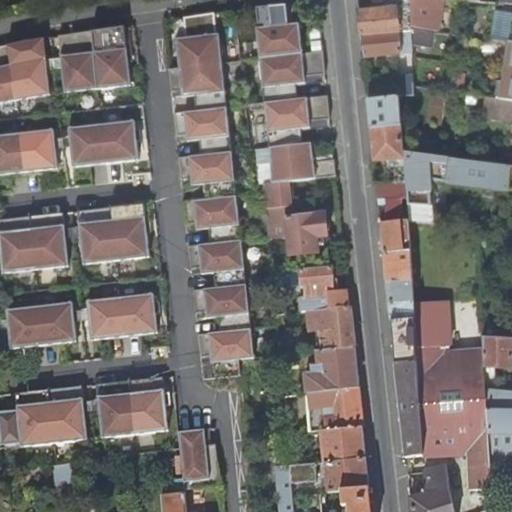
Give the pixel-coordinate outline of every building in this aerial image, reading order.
[(360,20),(362,37),(412,32),(412,28),(410,0),(396,0),(397,9),(360,13),(360,20)] [(439,33),(444,0),(410,0),(412,28),(434,32),(439,33)] [(259,33),(262,62),(304,57),(301,28),(291,29),(289,9),(273,11),(259,13),(261,33),(259,33)] [(497,12),(493,36),(506,38),(510,14),(497,12)] [(178,44),(181,73),(224,68),(221,40),(218,40),(216,18),(211,19),(195,22),(185,23),(188,43),(178,44)] [(432,44),(434,32),(412,28),(412,32),(412,41),(432,44)] [(113,34),(92,37),(99,95),(132,91),(126,32),(113,34)] [(407,49),(413,48),(412,41),(412,32),(362,37),(364,58),(401,54),(400,41),(407,41),(407,49)] [(72,40),(59,42),(66,99),(99,95),(92,37),(72,40)] [(401,54),(413,53),(413,48),(407,49),(407,41),(400,41),(401,54)] [(511,43),(511,44),(502,101),(511,102),(511,43)] [(26,47),(8,51),(17,107),(51,101),(45,45),(33,46),(26,47)] [(0,53),(0,109),(17,107),(8,51),(0,53)] [(304,57),(262,62),(267,107),(300,103),(298,90),(297,82),(325,79),(327,79),(325,55),(304,57)] [(181,73),(171,74),(173,97),(176,96),(196,94),(196,100),(198,116),(228,112),(224,68),(181,73)] [(404,77),(398,78),(399,99),(412,97),(415,97),(414,87),(414,83),(404,83),(404,77)] [(325,79),(297,82),(298,90),(326,86),(325,79)] [(196,94),(176,96),(176,103),(196,100),(196,94)] [(413,114),(412,97),(399,99),(401,116),(413,114)] [(511,118),(511,102),(502,101),(488,98),(485,117),(511,122),(511,119),(511,118)] [(399,99),(369,102),(369,108),(372,131),(402,127),(401,116),(399,99)] [(267,107),(272,152),(304,148),(303,134),(302,127),(330,124),(332,124),(331,117),(330,100),(300,103),(267,107)] [(198,116),(176,118),(178,141),(181,141),(200,138),(201,144),(203,160),(233,157),(228,112),(198,116)] [(302,127),(303,134),(330,131),(330,124),(302,127)] [(136,126),(103,130),(107,169),(140,165),(136,126)] [(378,186),(406,184),(404,153),(402,127),(372,131),(375,160),(378,186)] [(70,134),(75,173),(107,169),(103,130),(70,134)] [(22,139),(26,178),(59,175),(55,135),(22,139)] [(181,141),(182,147),(201,144),(200,138),(181,141)] [(0,181),(26,178),(22,139),(0,141),(0,181)] [(290,187),(338,182),(336,165),(316,168),(314,147),(304,148),(272,152),(276,188),(290,187)] [(203,160),(181,163),(183,185),(186,185),(206,183),(206,189),(208,204),(238,201),(233,157),(203,160)] [(511,166),(449,159),(446,184),(510,192),(511,178),(511,166)] [(206,183),(186,185),(187,191),(206,189),(206,183)] [(386,206),(387,224),(403,222),(401,200),(407,199),(406,184),(378,186),(380,207),(386,206)] [(292,222),(290,187),(276,188),(266,189),(272,244),(289,243),(290,259),(320,257),(318,242),(329,241),(326,218),(292,222)] [(208,204),(186,207),(188,230),(191,229),(211,227),(212,233),(213,249),(243,245),(238,201),(208,204)] [(146,210),(112,213),(119,266),(152,263),(146,210)] [(112,213),(80,217),(86,270),(119,266),(112,213)] [(65,219),(31,223),(37,276),(71,272),(65,219)] [(403,222),(387,224),(382,224),(384,242),(385,255),(411,252),(409,223),(409,222),(403,222)] [(31,223),(0,226),(0,237),(5,279),(37,276),(31,223)] [(211,227),(191,229),(191,236),(212,233),(211,227)] [(213,249),(191,251),(193,274),(196,274),(216,272),(217,278),(218,293),(249,290),(243,245),(213,249)] [(411,252),(385,255),(387,276),(388,284),(413,282),(411,252)] [(335,290),(334,271),(303,274),(275,277),(276,286),(277,298),(305,296),(304,292),(307,292),(308,302),(303,303),(304,317),(311,316),(351,313),(350,297),(330,299),(329,290),(335,290)] [(216,272),(196,274),(197,280),(217,278),(216,272)] [(413,282),(388,284),(389,297),(390,305),(415,303),(413,282)] [(218,293),(196,296),(199,319),(201,318),(221,316),(222,322),(223,338),(254,334),(249,290),(218,293)] [(156,300),(123,304),(127,343),(160,339),(156,300)] [(416,319),(415,306),(415,303),(390,305),(391,314),(392,322),(416,319)] [(440,303),(415,306),(416,319),(418,365),(421,415),(423,457),(469,454),(471,491),(492,489),(491,466),(490,453),(488,412),(487,390),(485,351),(443,354),(440,303)] [(123,304),(90,307),(95,346),(127,343),(123,304)] [(41,313),(46,352),(80,348),(75,309),(41,313)] [(41,313),(10,317),(14,356),(46,352),(41,313)] [(309,349),(310,357),(318,356),(356,352),(354,334),(351,313),(311,316),(313,337),(317,337),(318,348),(309,349)] [(221,316),(201,318),(202,324),(222,322),(221,316)] [(418,365),(416,319),(392,322),(394,346),(397,367),(418,365)] [(201,340),(204,363),(206,363),(213,362),(216,384),(245,381),(243,364),(257,362),(254,334),(223,338),(201,340)] [(511,370),(511,340),(484,339),(485,351),(487,390),(501,390),(500,369),(511,370)] [(307,379),(309,398),(360,393),(358,371),(356,352),(318,356),(319,370),(314,371),(315,378),(307,379)] [(213,362),(206,363),(208,384),(216,384),(213,362)] [(421,415),(418,365),(397,367),(400,395),(402,417),(406,458),(423,457),(421,415)] [(165,383),(132,387),(138,440),(171,436),(165,383)] [(132,387),(99,391),(105,444),(138,440),(132,387)] [(511,390),(501,390),(487,390),(488,412),(511,411),(511,390)] [(90,445),(85,392),(51,396),(57,449),(90,445)] [(326,414),(329,436),(364,433),(362,418),(360,393),(309,398),(286,400),(288,418),(326,414)] [(51,396),(19,400),(20,418),(0,420),(0,429),(2,452),(24,450),(24,453),(57,449),(51,396)] [(511,449),(511,411),(488,412),(490,453),(503,452),(503,450),(511,449)] [(324,437),(327,468),(367,464),(366,449),(364,433),(329,436),(324,437)] [(211,435),(181,438),(186,485),(187,496),(224,492),(220,458),(216,458),(215,450),(212,450),(211,435)] [(503,452),(490,453),(491,466),(511,466),(511,449),(503,450),(503,452)] [(168,461),(160,461),(162,476),(170,475),(168,461)] [(327,468),(330,496),(343,495),(370,492),(369,481),(367,464),(327,468)] [(55,469),(57,488),(81,485),(79,466),(55,469)] [(448,468),(424,473),(425,494),(411,498),(412,511),(455,511),(450,489),(448,468)] [(318,485),(316,469),(293,471),(294,487),(318,485)] [(293,471),(277,472),(280,511),(296,511),(295,500),(294,487),(293,471)] [(178,485),(163,487),(164,500),(176,499),(175,491),(179,491),(178,485)] [(165,511),(188,511),(187,496),(186,485),(178,485),(179,491),(175,491),(176,499),(164,500),(165,511)] [(349,509),(349,511),(372,511),(370,492),(343,495),(345,510),(349,509)]
